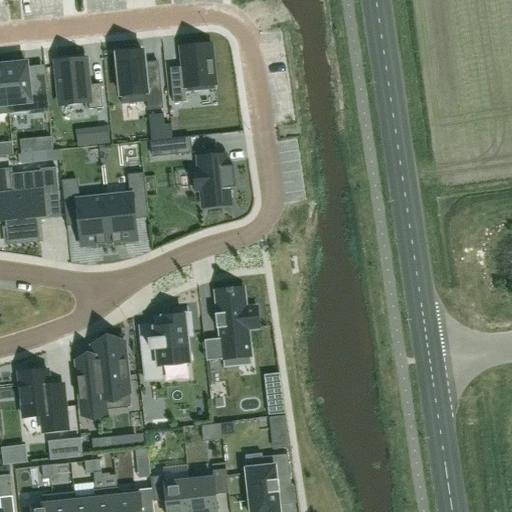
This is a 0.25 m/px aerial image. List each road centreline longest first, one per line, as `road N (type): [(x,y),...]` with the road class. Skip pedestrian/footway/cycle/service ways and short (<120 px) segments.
road 1 (residential): [(0,34),(229,9),(241,35),(265,218),(249,234),(112,294)]
road 2 (secondary): [(373,0),(429,360)]
road 3 (secondary): [(429,360),(452,511)]
road 4 (residential): [(112,294),(59,327),(0,345)]
